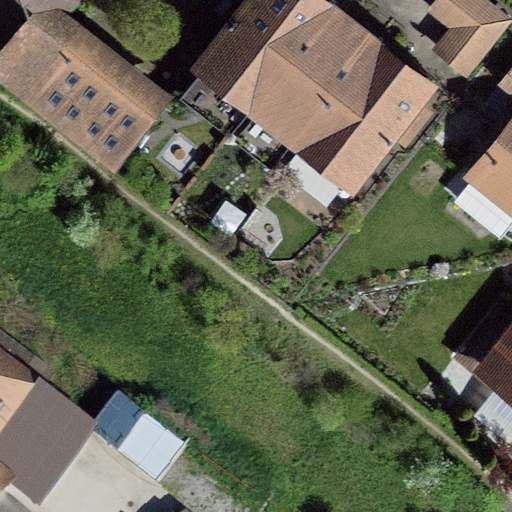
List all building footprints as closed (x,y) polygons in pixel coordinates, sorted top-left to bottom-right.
[(250,0),(204,61),(253,99),(324,8),(313,0),(250,0)] [(502,19),(477,0),(440,0),(436,6),(459,24),(440,48),(465,67),(502,19)] [(374,47),(324,8),(253,99),(303,138),(374,47)] [(0,75),(25,95),(67,44),(34,17),(0,57),(0,75)] [(115,82),(67,44),(25,95),(115,166),(140,132),(154,142),(169,124),(115,82)] [(353,177),(424,86),(374,47),(303,138),(353,177)] [(511,75),(511,76),(511,124),(474,173),(511,203),(511,75)] [(511,341),(492,367),(511,383),(511,341)] [(0,477),(0,428),(31,387),(0,364),(0,492),(7,483),(0,477)]
